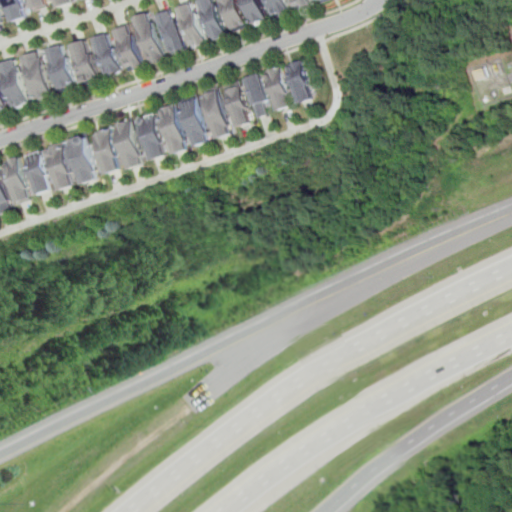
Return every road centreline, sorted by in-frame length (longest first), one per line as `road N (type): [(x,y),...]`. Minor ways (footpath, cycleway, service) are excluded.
road 1 (motorway): [(511,265),(294,391),(132,511)]
road 2 (motorway): [(407,255),(0,449)]
road 3 (residential): [(382,0),(358,16),(0,141)]
road 4 (motorway): [(227,511),(348,426),(511,332)]
road 5 (motorway): [(327,511),(511,374)]
